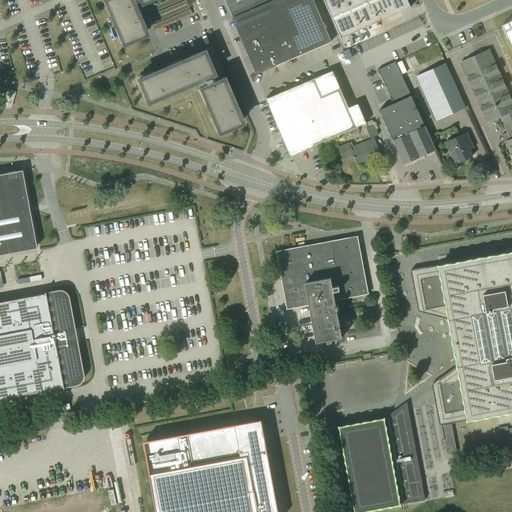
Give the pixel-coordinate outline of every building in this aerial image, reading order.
[(129,0),(104,0),(123,42),(143,33),(129,0)] [(153,29),(191,14),(185,0),(163,0),(144,7),(153,29)] [(225,0),(232,15),(267,0),(225,0)] [(312,0),(272,0),(232,17),(257,73),(331,42),(312,0)] [(325,0),(342,37),(411,6),(408,0),(325,0)] [(510,21),(502,24),(508,37),(511,45),(511,20),(511,21),(510,21)] [(511,102),(488,50),(460,62),(487,122),(500,116),(507,133),(501,135),(504,142),(506,141),(511,154),(511,102)] [(202,52),(138,79),(147,100),(211,72),(202,52)] [(37,71),(31,53),(23,55),(29,73),(37,71)] [(395,61),(378,69),(392,99),(391,100),(393,105),(381,110),(381,109),(379,109),(392,137),(393,137),(394,139),(393,140),(404,163),(413,159),(418,157),(436,149),(425,125),(411,95),(395,61)] [(445,63),(416,76),(436,120),(465,107),(445,63)] [(357,127),(365,123),(358,104),(349,108),(333,70),(267,100),(291,156),(312,147),(311,146),(342,133),(357,127)] [(221,79),(200,88),(219,131),(239,122),(221,79)] [(6,88),(5,96),(14,98),(15,91),(6,88)] [(350,140),(337,146),(343,158),(352,154),(356,162),(379,152),(372,136),(379,133),(374,122),(366,126),(371,137),(352,145),(350,140)] [(443,140),(451,136),(448,129),(440,133),(443,140)] [(466,133),(445,142),(455,164),(471,156),(467,147),(471,145),(466,133)] [(20,170),(0,173),(0,254),(35,248),(20,170)] [(357,236),(293,248),(276,251),(287,309),(309,305),(316,342),(327,340),(327,343),(332,342),(332,339),(342,337),(337,310),(339,310),(338,305),(336,305),(335,300),(368,294),(357,236)] [(511,254),(417,272),(424,313),(455,321),(464,367),(438,386),(445,427),(511,414),(511,254)] [(0,397),(44,390),(55,387),(62,386),(62,387),(63,386),(64,388),(65,388),(65,387),(75,385),(77,384),(78,384),(80,383),(81,381),(82,380),(82,378),(83,377),(83,375),(83,374),(77,342),(80,342),(77,328),(74,329),(68,296),(67,294),(66,293),(65,291),(64,290),(62,290),(60,289),(59,289),(57,289),(45,291),(46,293),(42,294),(26,297),(0,302),(0,397)] [(384,418),(339,426),(355,511),(357,511),(425,499),(407,402),(384,418)] [(281,511),(270,448),(267,448),(262,419),(234,424),(234,425),(218,428),(218,427),(144,441),(146,451),(157,511),(281,511)] [(511,434),(496,438),(498,449),(511,446),(511,434)]
